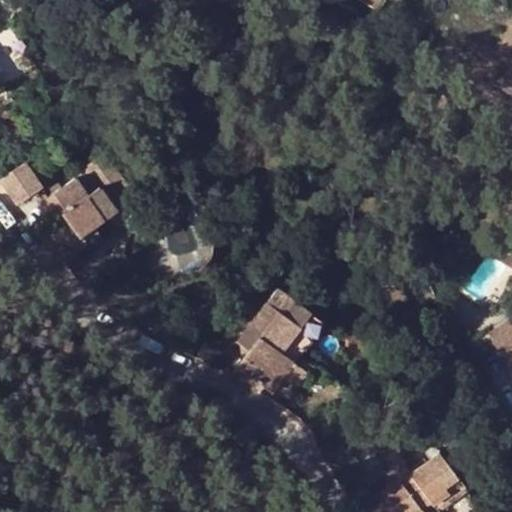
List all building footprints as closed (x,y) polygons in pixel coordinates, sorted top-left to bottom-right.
[(91,164),(78,172),(89,189),(102,182),(91,164)] [(105,222),(88,197),(76,179),(49,198),(40,204),(53,223),(61,218),(65,215),(75,230),(71,233),(56,243),(67,259),(88,245),(90,250),(105,240),(97,228),(105,222)] [(31,180),(14,191),(17,196),(34,185),(31,180)] [(88,197),(105,222),(117,214),(100,189),(88,197)] [(36,199),(40,204),(49,198),(45,193),(36,199)] [(61,218),(71,233),(75,230),(65,215),(61,218)] [(238,343),(242,346),(250,353),(243,362),(232,377),(261,397),(266,388),(274,394),(325,324),(279,289),(238,343)] [(511,322),(490,336),(511,372),(511,322)] [(242,346),(243,362),(250,353),(242,346)] [(396,448),(381,455),(390,475),(405,468),(396,448)] [(403,480),(368,507),(372,511),(416,511),(421,508),(419,505),(428,498),(437,510),(466,488),(440,455),(413,476),(403,480)] [(423,511),(434,511),(437,510),(428,498),(419,505),(421,508),(423,511)]
